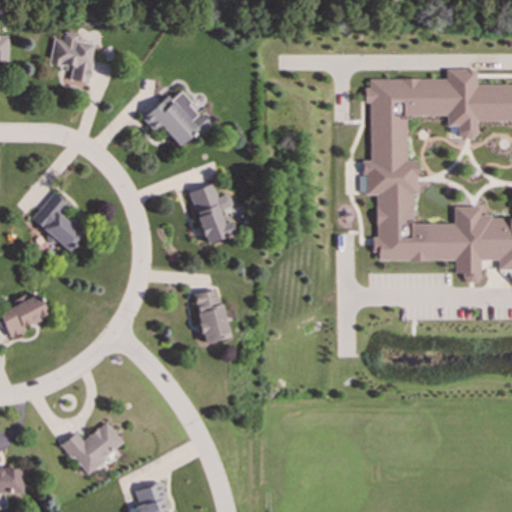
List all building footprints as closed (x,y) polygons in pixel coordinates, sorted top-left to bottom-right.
[(52,38),(47,65),(70,68),(68,81),(86,84),(93,44),(75,41),(76,33),(63,31),(61,40),(52,38)] [(0,63),(7,64),(8,36),(0,35),(0,63)] [(452,259),(452,273),(461,273),(461,282),(478,281),(477,260),(495,259),(495,265),(511,264),(511,84),(476,85),(475,69),(446,69),(446,78),(367,79),(369,160),(363,161),(364,195),(373,194),(374,252),(376,252),(376,261),(452,259)] [(166,96),(140,117),(151,132),(160,125),(176,146),(197,130),(189,120),(197,114),(178,92),(169,99),(166,96)] [(186,191),(204,243),(231,234),(223,208),(230,205),(226,193),(215,197),(211,183),(186,191)] [(58,211),(65,204),(52,192),(28,219),(65,253),(82,233),(58,211)] [(226,337),(216,289),(191,294),(201,343),(226,337)] [(47,316),(37,293),(0,310),(0,327),(3,326),(7,335),(47,316)] [(58,444),(82,474),(120,443),(103,421),(80,440),(73,432),(58,444)] [(0,493),(19,493),(19,467),(0,467),(0,493)] [(131,490),(136,506),(132,508),(133,511),(164,511),(156,482),(131,490)]
